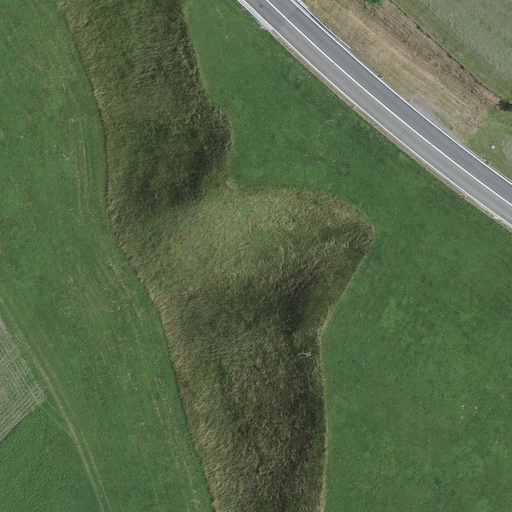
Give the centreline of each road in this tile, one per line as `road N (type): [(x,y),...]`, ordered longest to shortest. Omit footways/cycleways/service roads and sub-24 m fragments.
road 1 (trunk): [(273,0),(341,67),(511,202)]
road 2 (track): [(101,511),(0,317)]
